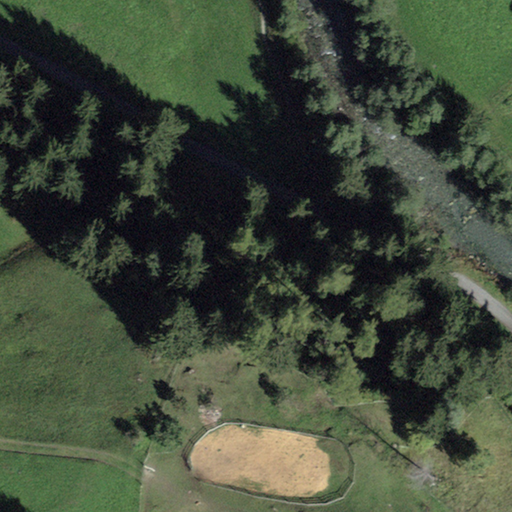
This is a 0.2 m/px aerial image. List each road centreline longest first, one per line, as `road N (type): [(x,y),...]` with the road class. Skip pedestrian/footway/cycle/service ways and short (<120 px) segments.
road 1 (track): [(0,47),(328,208)]
road 2 (track): [(0,442),(113,458),(230,511)]
road 3 (track): [(328,208),(480,291),(511,321)]
